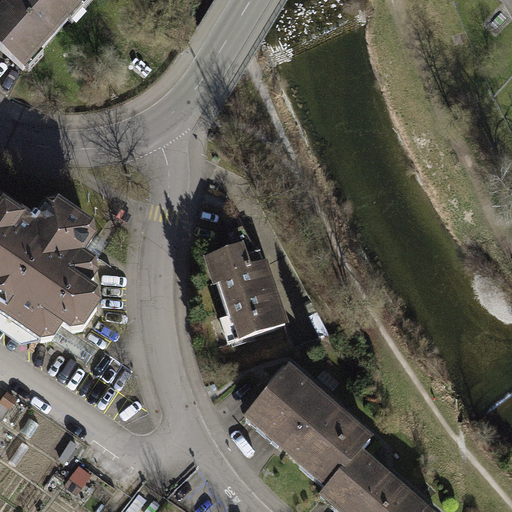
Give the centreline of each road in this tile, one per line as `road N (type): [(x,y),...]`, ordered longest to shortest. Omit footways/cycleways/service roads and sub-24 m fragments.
road 1 (residential): [(153,128),(170,189),(159,259),(167,365),(194,438),(250,511)]
road 2 (unclassified): [(153,128),(201,82),(251,0)]
road 3 (unclassified): [(0,131),(43,147),(114,148),(153,128)]
